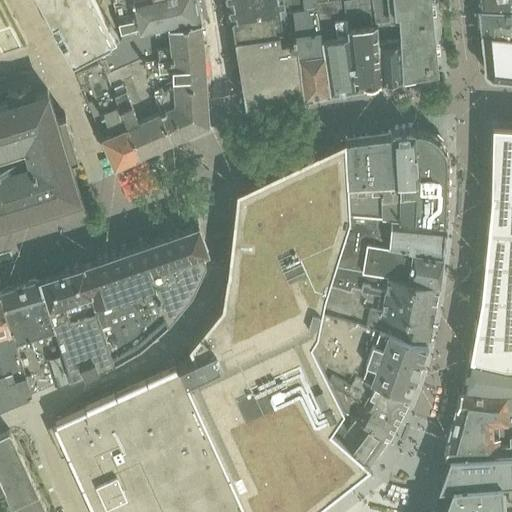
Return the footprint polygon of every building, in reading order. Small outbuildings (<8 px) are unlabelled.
[(38,0),(72,62),(89,53),(116,39),(95,0),(38,0)] [(115,4),(125,36),(142,33),(201,20),(201,19),(199,14),(196,0),(124,0),(119,2),(115,4)] [(303,6),(302,0),(227,0),(228,2),(231,18),(293,8),(303,6)] [(302,0),(303,6),(293,8),(296,28),(306,97),(329,91),(316,0),(302,0)] [(316,0),(329,91),(332,90),(354,86),(342,0),(316,0)] [(380,81),(374,21),(372,21),(368,0),(342,0),(354,86),(380,81)] [(368,0),(372,21),(374,21),(395,19),(401,76),(403,76),(428,72),(436,60),(430,0),(368,0)] [(511,7),(479,6),(482,30),(511,32),(511,7)] [(280,31),(296,28),(293,8),(231,18),(234,36),(238,35),(280,30),(280,31)] [(395,19),(374,21),(380,81),(401,76),(395,19)] [(201,20),(142,33),(148,59),(204,51),(201,20)] [(306,97),(296,28),(280,31),(280,30),(238,35),(234,36),(235,44),(239,64),(245,105),(257,103),(257,101),(280,97),(281,101),(303,97),(306,97)] [(511,32),(482,30),(482,32),(481,32),(483,44),(483,50),(485,49),(486,63),(485,63),(485,69),(487,67),(494,74),(492,75),(498,76),(498,74),(511,76),(511,77),(511,32)] [(173,137),(154,89),(148,75),(151,74),(148,59),(142,33),(125,36),(115,45),(98,52),(102,61),(116,95),(139,152),(173,137)] [(148,75),(154,89),(161,86),(162,91),(167,87),(175,84),(175,85),(206,81),(205,56),(204,51),(148,59),(151,74),(148,75)] [(79,71),(76,72),(88,101),(113,160),(113,162),(115,162),(137,151),(137,153),(139,152),(116,95),(102,61),(79,71)] [(208,121),(206,81),(175,85),(175,84),(167,87),(162,91),(161,86),(154,89),(173,137),(208,121)] [(0,220),(80,196),(76,180),(70,161),(79,158),(71,132),(65,113),(56,116),(47,88),(33,93),(30,83),(7,90),(10,100),(0,102),(0,220)] [(511,124),(502,124),(501,124),(499,124),(498,125),(497,126),(496,126),(495,127),(494,129),(494,130),(493,131),(493,133),(492,173),(490,173),(490,190),(492,191),(492,192),(490,192),(490,193),(491,193),(488,223),(487,223),(487,224),(488,224),(488,225),(487,225),(487,226),(488,226),(485,257),(484,257),(484,258),(485,258),(485,259),(483,259),(483,260),(485,260),(482,290),(480,290),(480,291),(482,291),(482,292),(480,292),(480,295),(482,296),(478,319),(475,319),(474,327),(476,327),(472,350),(470,350),(469,354),(471,354),(507,362),(511,361),(511,124)] [(390,129),(390,130),(344,135),(349,211),(445,219),(446,158),(444,147),(438,137),(427,130),(416,127),(414,127),(390,129)] [(319,318),(320,307),(321,299),(327,280),(333,261),(341,235),(349,211),(344,135),(318,150),(318,149),(265,179),(265,180),(237,195),(229,294),(188,350),(174,356),(178,364),(239,501),(244,511),(302,511),(303,511),(306,511),(305,510),(324,494),(325,495),(327,494),(326,493),(345,478),(345,479),(347,477),(366,461),(367,462),(369,460),(366,457),(339,433),(330,426),(344,407),(331,381),(318,353),(310,337),(313,335),(315,332),(316,327),(319,318)] [(445,220),(445,219),(349,211),(341,235),(442,253),(445,220)] [(41,275),(62,342),(72,375),(113,357),(139,342),(146,336),(168,317),(191,289),(205,258),(202,249),(207,248),(198,222),(173,230),(147,239),(128,245),(98,256),(98,257),(81,262),(61,269),(61,268),(60,267),(59,267),(59,266),(57,266),(53,268),(52,268),(51,269),(51,270),(51,271),(41,275)] [(439,280),(442,253),(341,235),(333,261),(356,267),(387,272),(439,280)] [(434,301),(439,280),(387,272),(385,280),(354,274),(356,267),(333,261),(327,280),(349,287),(350,284),(434,301)] [(0,290),(14,337),(35,330),(44,328),(51,345),(62,342),(41,275),(39,275),(0,287),(0,290)] [(320,307),(359,319),(375,323),(377,309),(430,324),(434,301),(350,284),(349,287),(327,280),(321,299),(320,307)] [(0,404),(31,391),(14,337),(0,290),(0,404)] [(427,338),(375,323),(359,319),(320,307),(319,318),(316,327),(315,332),(313,335),(310,337),(318,353),(408,392),(427,341),(427,338)] [(427,338),(430,324),(377,309),(375,323),(427,338)] [(72,375),(62,342),(51,345),(44,328),(35,330),(43,357),(47,355),(55,381),(72,375)] [(35,330),(14,337),(31,391),(55,381),(47,355),(43,357),(35,330)] [(318,353),(331,381),(363,396),(365,392),(393,408),(399,411),(408,393),(408,392),(318,353)] [(510,388),(511,387),(511,363),(470,355),(469,355),(463,378),(461,384),(489,389),(510,388)] [(95,511),(244,511),(239,501),(178,364),(55,420),(54,422),(55,423),(54,434),(68,435),(67,451),(95,511)] [(387,434),(399,411),(393,408),(365,392),(363,396),(331,381),(344,407),(387,434)] [(511,390),(492,391),(460,388),(456,401),(455,401),(455,402),(456,403),(451,421),(511,418),(511,390)] [(387,434),(344,407),(330,426),(339,433),(366,457),(369,460),(370,459),(385,436),(387,434)] [(511,418),(451,421),(443,454),(448,454),(511,450),(511,418)] [(47,511),(10,431),(9,429),(0,433),(0,491),(4,489),(14,511),(47,511)] [(511,511),(511,450),(448,454),(447,456),(448,456),(438,482),(437,484),(438,484),(428,510),(426,511),(511,511)]
